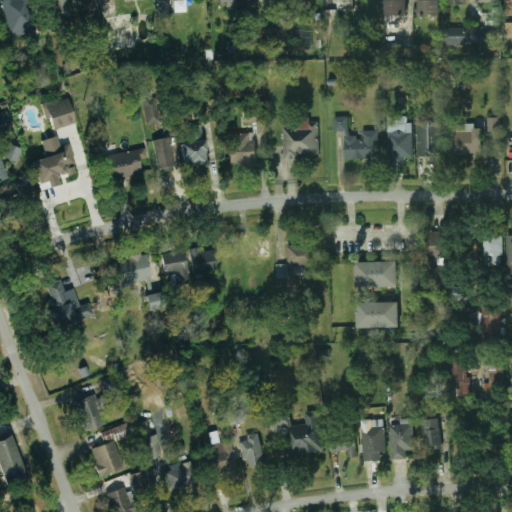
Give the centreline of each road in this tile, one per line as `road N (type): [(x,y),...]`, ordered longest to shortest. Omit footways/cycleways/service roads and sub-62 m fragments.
road 1 (residential): [(511,198),(229,208),(142,221),(0,264)]
road 2 (residential): [(511,489),(356,496),(262,511)]
road 3 (residential): [(76,511),(0,309)]
